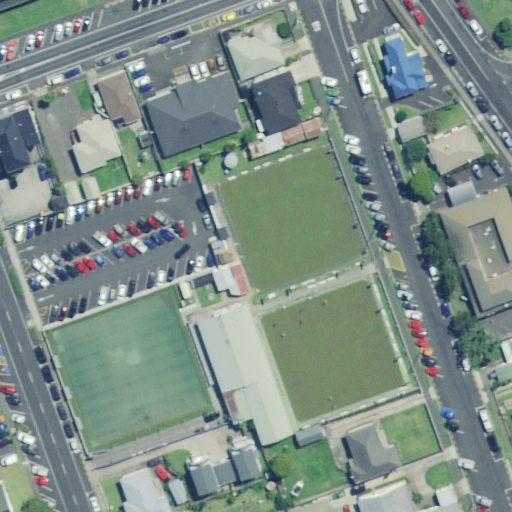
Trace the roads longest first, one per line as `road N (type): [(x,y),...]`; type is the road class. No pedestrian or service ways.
road 1 (residential): [(318,0),(501,511)]
road 2 (residential): [(80,511),(0,292)]
road 3 (unclassified): [(216,0),(0,78)]
road 4 (residential): [(505,105),(433,0)]
